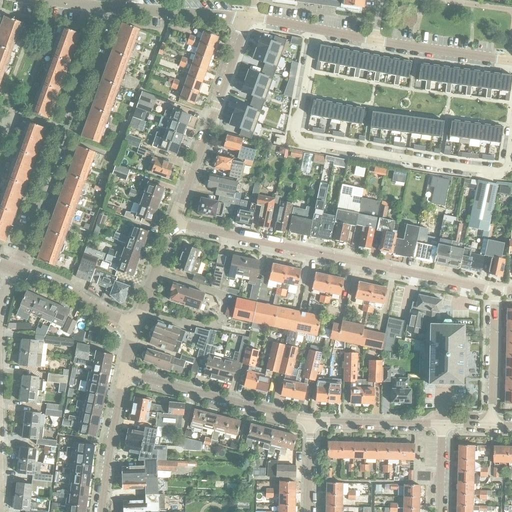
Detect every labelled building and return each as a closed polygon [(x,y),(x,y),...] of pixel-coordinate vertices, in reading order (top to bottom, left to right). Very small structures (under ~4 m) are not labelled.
[(0,47),(11,51),(21,23),(4,16),(0,26),(0,47)] [(116,40),(111,52),(129,58),(139,29),(121,23),(117,35),(115,35),(114,39),(116,40)] [(76,47),(75,46),(79,33),(62,27),(52,56),(69,62),(73,50),(75,51),(76,47)] [(190,35),(188,39),(214,49),(218,37),(203,32),(201,39),(190,35)] [(256,48),(280,57),(286,40),(274,36),(272,42),(260,37),(256,48)] [(210,60),(214,49),(188,39),(187,44),(198,47),(195,54),(210,60)] [(320,45),(317,62),(321,62),(327,63),(330,47),(320,45)] [(0,79),(1,79),(11,51),(0,47),(0,79)] [(330,47),(327,63),(335,65),(337,65),(340,48),(330,47)] [(280,57),(256,48),(252,59),(264,63),(262,69),(274,73),(280,57)] [(340,48),(337,65),(339,66),(347,67),(350,50),(340,48)] [(350,50),(347,67),(355,69),(357,69),(360,52),(350,50)] [(105,68),(101,80),(119,86),(129,58),(111,52),(107,64),(105,63),(104,67),(105,68)] [(360,52),(357,69),(360,70),(367,71),(370,54),(360,52)] [(181,57),(180,61),(206,71),(210,60),(195,54),(193,61),(181,57)] [(370,54),(367,71),(375,72),(377,73),(380,56),(370,54)] [(52,56),(41,84),(59,90),(63,78),(65,79),(66,75),(65,74),(69,62),(52,56)] [(380,56),(377,73),(380,73),(387,75),(390,58),(380,56)] [(390,58),(387,75),(395,76),(398,77),(401,60),(390,58)] [(401,60),(398,77),(400,77),(408,78),(411,62),(401,60)] [(190,70),(187,76),(202,82),(206,71),(180,61),(178,66),(190,70)] [(292,61),(289,78),(290,79),(295,81),(298,63),(292,61)] [(420,63),(418,80),(426,81),(428,81),(430,64),(420,63)] [(430,64),(428,81),(431,82),(438,83),(441,66),(430,64)] [(441,66),(438,83),(446,84),(448,84),(451,67),(441,66)] [(451,67),(448,84),(451,84),(458,85),(461,68),(451,67)] [(461,68),(458,85),(466,86),(469,87),(471,70),(461,68)] [(248,70),(244,81),(268,90),(274,73),(262,69),(260,75),(248,70)] [(471,70),(469,87),(471,87),(479,88),(481,71),(471,70)] [(481,71),(479,88),(486,89),(489,89),(491,72),(481,71)] [(491,72),(489,89),(491,90),(499,91),(501,74),(491,72)] [(501,74),(499,91),(506,92),(510,92),(511,75),(501,74)] [(187,76),(183,87),(198,93),(202,82),(187,76)] [(173,79),(170,88),(175,90),(179,81),(173,79)] [(290,79),(284,95),(291,97),(295,81),(290,79)] [(95,96),(91,108),(109,114),(119,86),(101,80),(97,92),(95,91),(94,95),(95,96)] [(161,85),(151,81),(148,88),(158,92),(161,85)] [(253,96),(250,102),(262,106),(268,90),(244,81),(241,92),(253,96)] [(41,84),(31,113),(49,119),(53,107),(55,107),(56,103),(55,102),(59,90),(41,84)] [(183,87),(179,99),(194,104),(198,93),(183,87)] [(142,92),(136,108),(144,110),(151,113),(156,97),(142,92)] [(320,117),(323,101),(313,99),(310,116),(320,117)] [(320,117),(330,119),(333,103),(323,101),(320,117)] [(257,123),(262,106),(250,102),(248,108),(236,103),(233,114),(257,123)] [(340,121),(343,105),(333,103),(330,119),(340,121)] [(340,121),(350,123),(353,106),(343,105),(340,121)] [(364,108),(353,106),(350,123),(361,125),(364,108)] [(83,124),(85,124),(81,136),(98,143),(109,114),(91,108),(87,120),(85,119),(83,124)] [(141,119),(144,110),(136,108),(133,116),(141,119)] [(163,117),(186,125),(190,115),(169,108),(166,109),(163,117)] [(370,128),(380,130),(382,113),(372,112),(369,128),(370,128)] [(392,114),(382,113),(380,130),(390,131),(392,114)] [(233,114),(229,125),(241,129),(239,135),(251,139),(257,123),(233,114)] [(403,116),(392,114),(390,131),(400,132),(403,116)] [(140,119),(133,116),(130,126),(136,128),(140,119)] [(168,124),(166,129),(182,135),(186,125),(163,117),(162,116),(160,121),(168,124)] [(410,134),(413,117),(403,116),(400,132),(410,134)] [(413,117),(410,134),(420,135),(423,118),(413,117)] [(420,135),(431,136),(433,120),(423,118),(420,135)] [(443,121),(433,120),(431,136),(441,138),(443,121)] [(459,138),(461,121),(451,120),(448,137),(459,138)] [(472,122),(461,121),(459,138),(469,139),(472,122)] [(18,151),(35,157),(39,145),(41,146),(43,141),(41,141),(45,128),(28,122),(18,151)] [(479,141),(482,124),(472,122),(469,139),(479,141)] [(492,125),(482,124),(479,141),(489,142),(492,125)] [(500,144),(502,127),(492,125),(489,142),(500,144)] [(156,132),(155,136),(179,145),(182,135),(166,129),(164,135),(156,132)] [(234,151),(238,152),(237,158),(252,161),(255,150),(240,146),(243,138),(227,134),(223,147),(234,150),(234,151)] [(126,135),(123,142),(138,148),(141,140),(126,135)] [(175,155),(179,145),(155,136),(151,147),(175,155)] [(71,163),(67,175),(85,181),(95,152),(77,146),(73,159),(71,158),(70,162),(71,163)] [(172,165),(152,158),(154,154),(138,148),(136,154),(141,156),(140,160),(154,164),(151,172),(167,177),(172,165)] [(18,151),(7,179),(25,185),(29,173),(31,174),(33,170),(31,169),(35,157),(18,151)] [(303,153),(299,172),(310,174),(314,155),(303,153)] [(214,168),(230,171),(229,176),(241,179),(244,163),(232,161),(233,158),(217,155),(214,168)] [(325,156),(324,160),(333,162),(332,165),(345,168),(347,160),(325,156)] [(112,159),(106,157),(101,170),(107,172),(112,159)] [(115,164),(111,175),(125,181),(129,170),(115,164)] [(74,209),(85,181),(67,175),(63,187),(61,186),(60,190),(61,191),(57,203),(74,209)] [(215,194),(219,195),(235,198),(240,200),(241,194),(234,193),(237,180),(210,175),(207,187),(216,189),(215,194)] [(432,177),(430,186),(434,187),(431,203),(443,205),(448,180),(432,177)] [(22,198),(21,197),(25,185),(7,179),(0,199),(0,208),(15,213),(19,201),(21,202),(22,198)] [(145,189),(143,194),(159,200),(163,188),(148,183),(148,182),(141,180),(139,187),(145,189)] [(477,180),(466,232),(481,235),(485,236),(496,185),(477,180)] [(341,184),(335,216),(332,228),(334,228),(332,239),(337,240),(338,243),(342,244),(344,242),(345,242),(348,224),(355,226),(355,225),(358,213),(361,198),(363,188),(341,184)] [(159,200),(143,194),(139,205),(155,211),(159,200)] [(232,213),(233,209),(235,198),(219,195),(217,202),(201,198),(198,212),(214,215),(221,216),(222,211),(232,213)] [(273,204),(274,204),(275,195),(274,198),(258,195),(256,205),(261,206),(257,226),(268,228),(273,204)] [(281,197),(275,195),(274,204),(279,205),(274,229),(286,232),(292,203),(280,201),(281,197)] [(379,201),(361,198),(358,213),(355,225),(361,226),(357,246),(370,249),(379,201)] [(332,228),(335,216),(322,214),(325,202),(324,202),(316,200),(314,208),(309,235),(329,240),(332,228)] [(51,219),(47,231),(64,237),(74,209),(57,203),(53,215),(51,214),(49,219),(51,219)] [(140,223),(141,219),(151,223),(155,211),(139,205),(133,203),(130,213),(125,212),(123,217),(140,223)] [(238,208),(238,210),(237,212),(237,214),(236,217),(235,221),(251,224),(255,204),(251,203),(249,211),(238,208)] [(391,253),(394,238),(395,234),(391,233),(394,221),(385,219),(388,208),(380,206),(377,218),(378,218),(375,230),(383,232),(379,250),(381,251),(380,252),(385,253),(386,252),(391,253)] [(288,231),(309,235),(314,208),(306,207),(304,216),(299,215),(299,217),(291,215),(288,231)] [(0,240),(5,242),(9,230),(11,230),(12,226),(11,225),(15,213),(0,208),(0,240)] [(98,220),(96,224),(102,226),(103,222),(105,216),(100,214),(98,220)] [(433,263),(445,266),(454,223),(456,218),(443,215),(438,238),(436,246),(433,262),(433,263)] [(458,268),(459,267),(463,244),(457,242),(461,224),(454,223),(445,266),(458,268)] [(402,240),(394,238),(391,253),(412,257),(416,242),(418,232),(419,228),(406,225),(402,240)] [(116,226),(114,233),(122,235),(124,230),(116,226)] [(132,226),(128,237),(144,243),(148,232),(132,226)] [(412,257),(433,262),(436,246),(438,238),(425,236),(427,229),(419,228),(418,232),(416,242),(412,257)] [(54,266),(64,237),(47,231),(43,243),(41,242),(39,247),(41,247),(37,260),(54,266)] [(128,237),(122,235),(114,233),(112,239),(126,244),(124,248),(140,254),(144,243),(128,237)] [(483,255),(485,255),(491,257),(488,274),(501,276),(505,256),(501,256),(504,243),(487,239),(483,255)] [(464,244),(463,244),(459,267),(480,272),(483,256),(473,254),(474,250),(463,247),(464,244)] [(184,245),(176,268),(194,275),(192,280),(204,285),(206,278),(195,274),(200,259),(196,258),(198,250),(184,245)] [(83,253),(80,264),(94,269),(97,258),(99,259),(101,253),(85,247),(83,253)] [(109,249),(107,255),(136,265),(140,254),(124,248),(122,254),(109,249)] [(132,276),(136,265),(107,255),(105,260),(118,265),(116,271),(132,276)] [(235,274),(241,276),(245,258),(232,255),(228,273),(222,272),(219,289),(226,292),(229,280),(234,281),(235,274)] [(256,302),(259,286),(261,280),(256,279),(259,261),(245,258),(241,276),(249,277),(247,284),(252,285),(249,299),(256,302)] [(90,282),(92,276),(94,269),(80,264),(75,277),(90,282)] [(224,266),(216,264),(211,287),(219,289),(222,272),(224,266)] [(276,288),(275,294),(280,295),(283,283),(286,267),(272,264),(269,280),(277,281),(275,288),(276,288)] [(286,267),(283,283),(280,295),(285,296),(286,290),(287,291),(288,284),(297,286),(301,270),(286,267)] [(116,277),(94,269),(92,276),(99,278),(96,284),(105,288),(104,291),(111,293),(110,295),(119,303),(123,301),(128,287),(114,282),(116,277)] [(312,289),(326,292),(329,276),(315,273),(312,289)] [(344,279),(329,276),(326,292),(340,295),(344,279)] [(354,298),(362,300),(361,305),(362,305),(361,311),(366,312),(369,301),(372,285),(358,282),(354,298)] [(169,300),(198,309),(204,293),(173,283),(172,283),(170,285),(168,288),(170,291),(168,298),(169,300)] [(372,285),(369,301),(366,312),(371,313),(373,307),(374,302),(383,304),(387,288),(372,285)] [(26,291),(17,312),(15,316),(25,321),(29,313),(37,296),(26,291)] [(273,327),(277,307),(280,295),(275,294),(272,306),(255,302),(251,322),(273,327)] [(426,334),(425,375),(428,375),(428,384),(462,385),(462,376),(466,376),(467,333),(463,333),(464,325),(452,325),(449,320),(435,319),(436,312),(439,313),(441,300),(419,295),(416,308),(412,307),(407,330),(426,334)] [(37,296),(29,313),(40,318),(42,314),(48,301),(37,296)] [(236,298),(234,307),(232,318),(251,322),(255,302),(236,298)] [(42,314),(53,319),(59,306),(48,301),(42,314)] [(226,316),(232,318),(234,307),(227,305),(224,315),(226,315),(226,316)] [(59,306),(53,319),(51,323),(61,328),(63,324),(69,311),(59,306)] [(298,311),(277,307),(273,327),(288,330),(294,331),(298,311)] [(321,316),(298,311),(294,331),(304,333),(317,336),(321,316)] [(384,334),(381,348),(382,348),(382,351),(392,351),(395,336),(401,337),(404,321),(388,317),(385,332),(384,334)] [(70,334),(76,322),(69,318),(63,331),(70,334)] [(149,330),(149,331),(176,340),(178,335),(183,337),(185,331),(157,321),(156,325),(153,326),(151,328),(149,330)] [(342,321),(341,325),(338,340),(360,345),(363,329),(364,325),(342,321)] [(338,340),(341,325),(333,323),(329,339),(338,340)] [(196,327),(194,333),(208,336),(209,331),(196,327)] [(363,329),(360,345),(381,349),(384,334),(363,329)] [(280,395),(292,398),(296,377),(290,375),(297,347),(301,348),(304,333),(294,331),(288,330),(284,344),(278,372),(285,374),(283,380),(284,380),(280,395)] [(84,342),(86,333),(81,331),(75,335),(73,340),(84,342)] [(174,346),(176,340),(149,331),(149,334),(149,337),(150,339),(149,343),(172,352),(178,353),(179,348),(174,346)] [(88,340),(95,342),(97,333),(89,332),(88,340)] [(73,340),(44,336),(43,344),(72,347),(73,340)] [(22,339),(21,352),(42,355),(43,342),(22,339)] [(271,371),(278,372),(284,344),(272,342),(266,369),(260,368),(259,374),(255,389),(266,392),(270,376),(271,371)] [(74,357),(78,358),(110,365),(113,355),(95,351),(89,353),(91,346),(77,343),(74,357)] [(217,379),(219,372),(223,358),(213,355),(215,346),(205,344),(204,351),(201,360),(207,361),(203,376),(217,379)] [(245,347),(245,350),(241,364),(248,365),(247,371),(243,386),(255,389),(259,374),(252,372),(253,367),(254,367),(258,350),(245,347)] [(160,368),(169,371),(174,357),(147,349),(146,351),(144,351),(142,353),(141,355),(142,357),(144,359),(143,360),(161,366),(160,368)] [(223,358),(219,372),(217,379),(230,382),(234,368),(240,369),(241,364),(245,350),(239,349),(238,352),(234,351),(232,360),(223,358)] [(316,372),(318,365),(321,352),(308,350),(302,378),(296,377),(292,398),(303,400),(307,385),(306,384),(308,379),(314,380),(316,372)] [(40,368),(42,355),(21,352),(19,365),(40,368)] [(350,403),(361,403),(362,388),(356,388),(356,382),(357,353),(344,353),(343,368),(343,375),(343,382),(350,382),(350,388),(350,403)] [(179,359),(193,363),(194,358),(181,354),(179,359)] [(108,375),(110,365),(78,358),(77,364),(92,367),(91,372),(108,375)] [(196,373),(199,364),(200,359),(196,358),(194,358),(193,363),(190,371),(196,373)] [(362,388),(361,403),(373,404),(374,388),(373,388),(373,382),(381,382),(382,360),(368,360),(368,382),(368,388),(362,388)] [(391,402),(394,402),(394,404),(400,404),(400,403),(410,403),(410,389),(407,389),(408,378),(394,378),(394,374),(390,374),(390,368),(383,367),(383,381),(390,381),(392,381),(392,389),(391,389),(391,402)] [(80,377),(80,380),(106,386),(108,375),(91,372),(90,379),(80,377)] [(46,382),(59,383),(57,393),(64,393),(66,383),(67,376),(47,374),(46,382)] [(21,388),(37,390),(41,391),(42,380),(38,379),(38,377),(23,375),(21,388)] [(340,379),(332,379),(328,378),(328,386),(327,402),(339,403),(340,379)] [(315,401),(327,402),(328,386),(322,386),(324,380),(318,379),(317,386),(316,386),(315,401)] [(104,396),(106,386),(80,380),(79,384),(88,386),(87,392),(104,396)] [(36,396),(37,390),(21,388),(20,401),(41,404),(42,397),(36,396)] [(76,397),(75,401),(102,406),(104,396),(87,392),(86,398),(82,397),(82,398),(76,397)] [(134,397),(132,408),(148,411),(182,414),(183,415),(184,403),(168,402),(168,407),(154,404),(153,407),(149,407),(151,400),(134,397)] [(100,416),(102,406),(75,401),(74,404),(80,405),(80,407),(84,408),(83,412),(100,416)] [(181,429),(182,414),(148,411),(132,408),(130,420),(139,422),(147,421),(148,416),(156,418),(155,427),(181,429)] [(61,411),(59,411),(45,409),(44,416),(55,417),(54,420),(57,422),(59,423),(61,411)] [(190,423),(202,426),(205,412),(194,409),(190,423)] [(25,412),(23,425),(43,427),(38,426),(40,414),(25,412)] [(71,421),(98,426),(100,416),(83,412),(80,412),(79,418),(69,415),(68,420),(71,421)] [(213,429),(217,415),(205,412),(202,426),(213,429)] [(219,431),(225,432),(228,418),(217,415),(213,429),(211,439),(216,441),(219,431)] [(240,421),(228,418),(225,432),(223,438),(229,439),(230,434),(236,435),(240,421)] [(95,437),(98,426),(71,421),(70,426),(79,428),(78,433),(95,437)] [(258,441),(261,427),(250,424),(246,438),(244,446),(251,447),(253,440),(258,441)] [(55,452),(56,441),(41,439),(43,427),(23,425),(22,438),(37,439),(36,444),(51,446),(50,452),(55,452)] [(128,429),(126,439),(154,445),(157,429),(144,427),(143,432),(128,429)] [(263,449),(267,450),(273,430),(261,427),(258,441),(264,442),(263,449)] [(273,430),(267,450),(267,452),(273,453),(274,449),(279,451),(284,433),(273,430)] [(284,433),(279,451),(280,451),(279,454),(285,456),(287,448),(292,450),(296,436),(284,433)] [(179,437),(178,447),(186,447),(187,439),(179,437)] [(152,453),(154,445),(126,439),(124,451),(139,454),(138,460),(143,460),(156,459),(157,453),(152,453)] [(327,458),(339,458),(340,442),(327,442),(327,458)] [(352,443),(340,442),(339,458),(352,458),(352,443)] [(77,443),(76,448),(74,448),(73,449),(67,448),(67,452),(93,456),(94,445),(77,443)] [(352,443),(352,458),(364,459),(364,443),(352,443)] [(377,443),(364,443),(364,459),(376,459),(377,443)] [(377,443),(376,459),(388,459),(389,444),(377,443)] [(401,444),(389,444),(388,459),(401,460),(401,444)] [(401,444),(401,460),(413,460),(414,444),(401,444)] [(459,458),(475,458),(475,450),(490,451),(490,446),(460,445),(459,458)] [(495,462),(508,462),(508,447),(495,446),(495,462)] [(21,447),(19,460),(34,462),(36,449),(21,447)] [(75,458),(74,464),(91,466),(93,456),(67,452),(66,456),(73,456),(72,457),(75,458)] [(459,470),(474,471),(488,471),(488,468),(475,468),(475,458),(459,458),(459,470)] [(122,467),(122,478),(157,477),(157,472),(176,472),(176,466),(186,467),(186,461),(157,461),(156,459),(143,460),(144,466),(122,467)] [(34,467),(34,462),(19,460),(18,473),(33,475),(32,480),(54,482),(54,478),(51,478),(52,476),(38,474),(39,467),(34,467)] [(276,476),(276,466),(277,461),(267,460),(266,476),(276,476)] [(91,466),(74,464),(73,469),(70,469),(70,470),(62,469),(62,473),(73,474),(90,476),(91,466)] [(295,466),(276,466),(276,476),(295,477),(295,466)] [(459,482),(474,483),(474,472),(480,472),(480,477),(488,477),(488,471),(474,471),(459,470),(459,482)] [(73,474),(71,484),(88,487),(90,476),(73,474)] [(158,493),(157,477),(122,478),(123,489),(144,488),(145,494),(158,493)] [(16,483),(15,496),(30,497),(31,491),(35,492),(36,486),(45,488),(46,484),(53,485),(54,482),(32,480),(31,484),(16,483)] [(294,494),(294,482),(279,482),(279,493),(294,494)] [(474,491),(474,483),(459,482),(458,495),(487,495),(492,495),(492,492),(474,491)] [(326,483),(326,495),(341,495),(342,483),(326,483)] [(88,487),(71,484),(70,495),(87,497),(88,487)] [(403,485),(403,496),(419,497),(419,485),(403,485)] [(123,501),(124,511),(158,510),(158,509),(164,509),(163,495),(158,495),(158,493),(145,494),(145,500),(123,501)] [(279,493),(278,505),(294,505),(294,494),(279,493)] [(70,495),(69,505),(86,507),(87,497),(70,495)] [(347,495),(341,495),(326,495),(326,506),(341,506),(341,500),(354,500),(354,495),(347,495)] [(458,507),(473,507),(487,508),(487,507),(473,506),(474,499),(487,500),(487,495),(458,495),(458,507)] [(29,504),(30,497),(15,496),(14,509),(32,511),(47,511),(36,511),(37,504),(29,504)] [(182,496),(173,496),(172,503),(182,504),(182,496)] [(418,508),(419,497),(403,496),(403,504),(389,503),(389,508),(418,508)]
